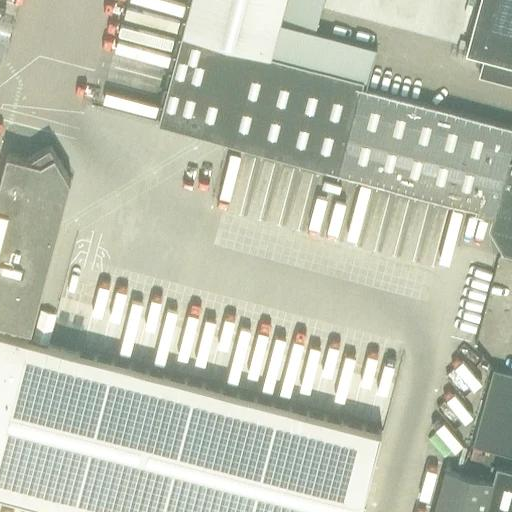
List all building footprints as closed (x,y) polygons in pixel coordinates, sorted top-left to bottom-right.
[(190,0),(159,123),(478,204),(477,209),(500,215),(497,226),(509,247),(507,251),(511,252),(511,123),(362,85),(364,79),(272,55),(286,0),(190,0)] [(511,0),(480,0),(467,50),(484,55),(478,73),(511,82),(511,0)] [(0,320),(32,329),(71,179),(50,144),(29,158),(8,153),(0,183),(0,320)] [(0,333),(0,492),(76,511),(360,511),(382,432),(0,333)] [(511,372),(493,368),(472,445),(490,450),(511,455),(511,372)] [(510,511),(511,470),(497,467),(493,481),(447,469),(435,511),(510,511)]
